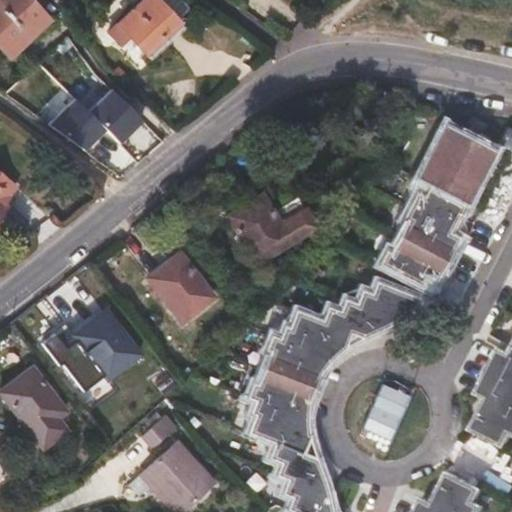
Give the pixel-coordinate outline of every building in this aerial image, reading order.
[(43,20),(23,0),(0,0),(0,50),(5,56),(43,20)] [(176,25),(152,0),(138,0),(104,32),(117,46),(126,38),(143,56),(176,25)] [(180,29),(176,25),(143,56),(148,61),(180,29)] [(111,90),(89,111),(107,130),(120,144),(143,123),(111,90)] [(75,100),(49,124),(87,150),(107,130),(89,111),(75,100)] [(511,146),(511,127),(510,126),(502,141),(511,146)] [(497,159),(448,132),(419,187),(431,193),(425,206),(418,202),(405,227),(407,229),(391,261),(387,259),(381,272),(431,299),(462,242),(453,236),(466,212),(469,213),(497,159)] [(0,216),(20,192),(0,175),(0,216)] [(270,213),(259,195),(223,218),(253,267),(289,245),(289,242),(299,236),(281,206),(270,213)] [(213,299),(177,253),(142,280),(179,326),(213,299)] [(324,326),(312,321),(292,313),(286,329),(281,327),(276,339),(268,336),(264,347),(262,350),(267,352),(252,389),(247,387),(242,399),(250,403),(245,414),(251,416),(244,434),(276,446),(271,458),(279,462),(273,474),(278,476),(285,478),(280,491),(285,493),(280,506),(290,510),(289,511),(322,511),(322,504),(321,489),(317,472),(312,456),(306,441),(304,426),(303,414),(304,402),(308,392),(313,381),(317,374),(326,363),(334,355),(345,347),(359,341),(377,332),(388,325),(400,316),(413,305),(369,286),(363,298),(359,297),(354,307),(343,303),(337,315),(329,312),(324,326)] [(138,356),(103,310),(68,337),(105,384),(138,356)] [(511,349),(510,349),(480,407),(488,411),(476,434),(510,452),(511,449),(511,349)] [(65,413),(29,367),(0,389),(0,400),(40,452),(66,432),(57,420),(65,413)] [(181,511),(213,484),(176,442),(137,478),(168,511),(181,511)] [(490,494),(455,475),(442,500),(432,495),(422,511),(490,511),(494,505),(487,501),(490,494)]
